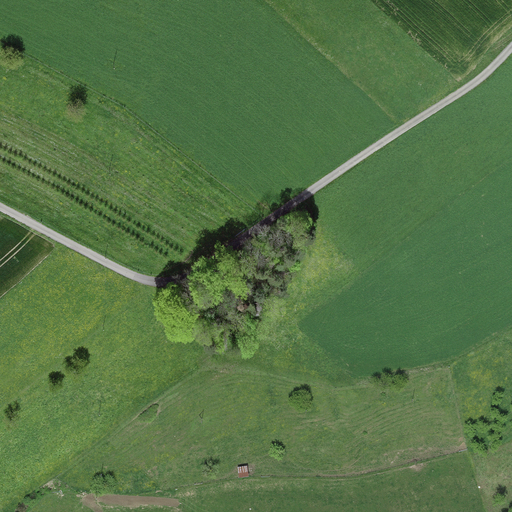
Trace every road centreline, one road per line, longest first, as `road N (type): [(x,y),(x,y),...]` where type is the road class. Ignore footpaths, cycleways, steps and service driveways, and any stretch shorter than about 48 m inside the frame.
road 1 (track): [(0,208),(144,281),(185,280),(368,147),(466,90),(511,48)]
road 2 (track): [(54,475),(191,368),(272,291),(301,246),(308,224),(303,198)]
